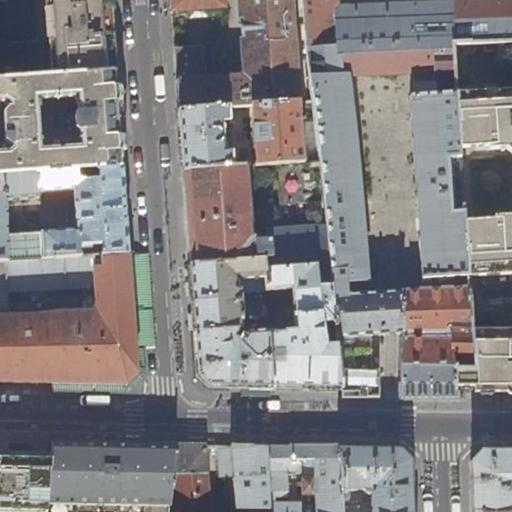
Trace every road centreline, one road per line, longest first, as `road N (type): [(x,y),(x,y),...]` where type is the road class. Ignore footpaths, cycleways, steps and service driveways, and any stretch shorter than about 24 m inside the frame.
road 1 (residential): [(138,0),(168,417)]
road 2 (residential): [(441,423),(168,417)]
road 3 (residential): [(168,417),(0,413)]
